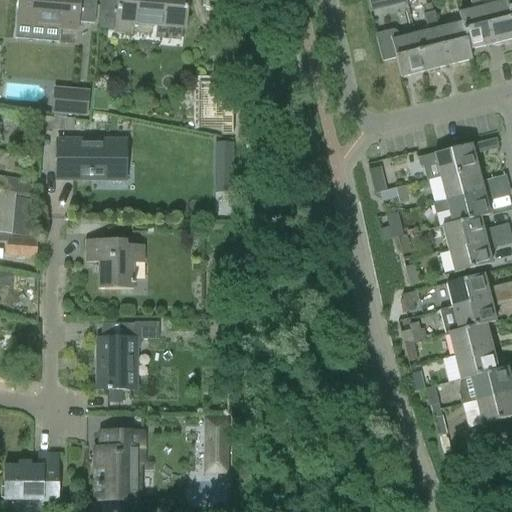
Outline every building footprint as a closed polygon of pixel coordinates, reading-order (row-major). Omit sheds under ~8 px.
[(16,0),(14,26),(77,32),(77,24),(93,25),(95,0),(16,0)] [(151,32),(151,26),(183,29),(185,0),(117,0),(114,32),(130,34),(131,30),(135,31),(137,35),(148,36),(151,32)] [(468,0),(471,11),(457,15),(460,25),(460,24),(467,52),(468,52),(490,46),(481,9),(478,0),(468,0)] [(511,30),(511,0),(503,0),(504,3),(511,31),(511,30)] [(511,31),(504,3),(481,9),(490,46),(511,40),(511,31),(511,30),(511,31)] [(426,33),(414,36),(423,73),(446,67),(437,30),(433,13),(421,16),(426,33)] [(467,52),(460,24),(460,25),(437,30),(446,67),(470,61),(468,52),(467,52)] [(398,40),(396,34),(391,31),(374,36),(381,63),(394,60),(399,79),(423,73),(414,36),(398,40)] [(200,89),(200,133),(223,133),(223,140),(232,140),(232,133),(232,89),(200,89)] [(85,117),(87,93),(53,90),(51,114),(85,117)] [(39,119),(39,131),(56,132),(73,132),(73,121),(56,120),(39,119)] [(124,182),(124,162),(123,142),(76,141),(56,141),(56,181),(124,182)] [(213,144),(213,194),(231,195),(231,144),(213,144)] [(428,182),(439,180),(476,170),(470,146),(432,155),(416,159),(417,166),(425,168),(428,182)] [(374,196),(384,193),(378,169),(368,171),(374,196)] [(476,170),(439,180),(444,203),(482,193),(476,170)] [(0,177),(0,191),(27,196),(29,183),(0,177)] [(403,188),(394,190),(398,205),(407,203),(406,198),(403,188)] [(478,219),(488,217),(482,193),(444,203),(432,206),(438,229),(441,228),(450,226),(478,219)] [(14,199),(10,236),(32,239),(35,202),(14,199)] [(396,215),(384,218),(390,241),(396,240),(402,238),(396,215)] [(484,242),(478,219),(450,226),(441,228),(447,252),(484,242)] [(0,243),(5,244),(6,238),(10,238),(10,236),(0,234),(0,243)] [(400,257),(409,255),(404,237),(402,238),(396,240),(400,257)] [(5,244),(4,257),(35,260),(37,241),(10,238),(6,238),(5,244)] [(142,265),(142,248),(125,248),(125,242),(104,242),(84,242),(84,265),(96,265),(97,291),(117,291),(132,291),(132,265),(142,265)] [(453,275),(490,266),(484,242),(447,252),(453,275)] [(408,287),(416,285),(412,268),(403,270),(408,287)] [(0,287),(8,290),(11,278),(0,275),(0,287)] [(451,309),(488,300),(482,276),(445,285),(451,309)] [(404,314),(414,312),(409,294),(400,297),(404,314)] [(484,326),(494,323),(488,300),(451,309),(438,312),(444,335),(447,335),(457,332),(457,333),(484,325),(484,326)] [(96,340),(96,391),(107,392),(116,392),(121,392),(134,392),(134,348),(139,348),(139,342),(157,342),(157,325),(133,324),(133,332),(121,332),(121,340),(116,340),(96,340)] [(412,344),(421,342),(417,324),(407,326),(412,344)] [(490,349),(484,326),(484,325),(457,333),(457,332),(447,335),(453,358),(490,349)] [(406,364),(415,362),(410,344),(402,347),(406,364)] [(459,382),(469,380),(469,379),(496,372),(496,371),(490,349),(453,358),(459,382)] [(460,406),(474,402),(511,393),(505,369),(496,371),(496,372),(469,379),(469,380),(472,391),(458,395),(460,406)] [(414,393),(422,391),(418,374),(410,376),(414,393)] [(430,414),(438,412),(432,389),(424,391),(430,414)] [(107,392),(107,404),(121,404),(121,392),(116,392),(107,392)] [(481,426),(511,418),(511,395),(511,393),(474,402),(481,426)] [(436,438),(437,438),(444,436),(438,412),(430,414),(431,420),(436,438)] [(206,434),(206,444),(224,445),(224,434),(224,423),(206,423),(206,434)] [(141,464),(141,434),(101,434),(100,450),(96,450),(96,502),(135,502),(136,464),(141,464)] [(445,469),(481,460),(479,450),(443,460),(445,469)] [(2,469),(2,489),(2,501),(41,501),(41,506),(57,506),(57,476),(57,456),(55,456),(55,458),(36,457),(36,469),(29,469),(29,464),(17,464),(17,469),(2,469)]
